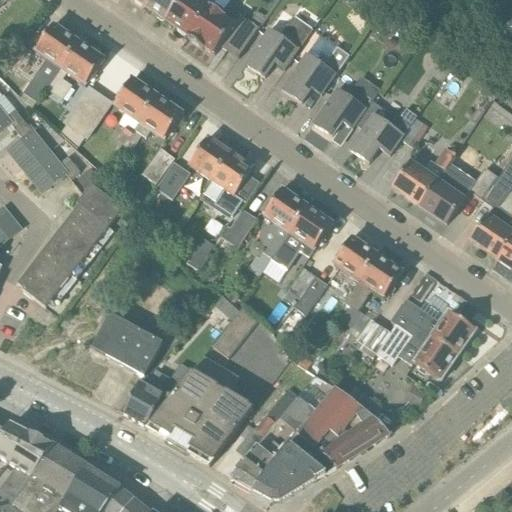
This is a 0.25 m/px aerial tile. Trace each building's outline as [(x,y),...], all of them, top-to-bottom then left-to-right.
[(132,0),(144,8),(149,0),(132,0)] [(149,0),(144,8),(166,23),(181,0),(149,0)] [(181,0),(166,23),(182,34),(182,36),(186,39),(187,38),(189,39),(210,8),(207,7),(207,4),(201,0),(199,0),(198,0),(181,0)] [(361,4),(354,14),(365,22),(372,11),(361,4)] [(237,61),(238,62),(267,20),(261,16),(257,13),(249,24),(241,18),(235,26),(210,8),(189,39),(187,41),(203,52),(204,50),(215,57),(223,46),(239,58),(237,61)] [(257,50),(245,67),(265,80),(274,67),(284,73),(288,67),(299,52),(300,51),(313,32),(293,18),(279,38),(270,31),(257,50)] [(46,63),(24,95),(37,104),(43,95),(44,96),(47,91),(79,45),(54,27),(42,44),(36,53),(35,52),(33,55),(46,63)] [(294,76),(282,92),(302,106),(312,92),(321,99),(325,93),(337,77),(342,69),(350,58),(337,49),(321,38),(308,57),(307,57),(294,76)] [(88,88),(87,87),(104,62),(79,45),(47,91),(62,102),(72,89),(62,82),(66,77),(86,91),(88,88)] [(463,51),(456,63),(466,69),(473,58),(463,51)] [(114,106),(112,109),(125,118),(120,125),(126,129),(134,135),(158,100),(132,82),(121,98),(115,107),(114,106)] [(89,88),(64,126),(66,128),(76,134),(102,96),(89,88)] [(347,98),(338,92),(313,126),(333,140),(343,126),(352,133),(373,104),(353,90),(347,98)] [(102,96),(76,134),(85,140),(88,142),(114,105),(102,96)] [(167,143),(166,142),(183,117),(158,100),(134,135),(123,150),(130,154),(142,138),(146,141),(150,135),(165,145),(167,143)] [(17,134),(26,126),(15,112),(8,118),(0,108),(0,134),(10,126),(17,134)] [(361,136),(350,153),(369,166),(379,152),(389,159),(393,154),(402,141),(417,120),(418,119),(406,111),(398,122),(390,116),(384,124),(374,117),(366,130),(361,136)] [(417,120),(402,141),(413,149),(428,128),(417,120)] [(25,174),(51,154),(34,132),(32,133),(26,126),(17,134),(23,142),(8,153),(25,174)] [(61,135),(70,143),(78,151),(85,140),(76,134),(66,128),(61,135)] [(126,129),(116,145),(123,150),(134,135),(126,129)] [(188,169),(211,184),(230,156),(208,140),(188,169)] [(447,151),(453,156),(458,150),(451,145),(447,151)] [(434,165),(445,173),(456,158),(447,151),(445,150),(434,165)] [(161,151),(142,177),(156,187),(175,161),(161,151)] [(51,154),(25,174),(42,195),(66,177),(71,182),(80,175),(68,160),(61,166),(51,154)] [(232,220),(243,203),(235,197),(253,172),(230,156),(211,184),(224,193),(214,207),(232,220)] [(447,227),(465,201),(450,190),(468,166),(456,158),(445,173),(438,182),(438,181),(419,208),(447,227)] [(498,180),(481,203),(492,211),(496,206),(501,209),(511,194),(511,193),(511,161),(508,167),(498,180)] [(393,189),(419,208),(438,181),(411,162),(393,189)] [(502,163),(493,176),(496,178),(498,180),(508,167),(502,163)] [(174,165),(156,191),(157,191),(173,202),(191,176),(174,165)] [(90,170),(77,181),(86,192),(99,181),(90,170)] [(477,184),(470,194),(481,203),(498,180),(493,176),(487,172),(486,171),(477,184)] [(46,311),(58,295),(123,212),(107,200),(92,188),(82,200),(90,206),(23,293),(46,311)] [(264,256),(272,261),(285,243),(308,210),(282,192),(265,217),(264,216),(262,219),(273,226),(271,228),(270,228),(268,229),(266,229),(265,230),(263,232),(262,233),(261,234),(260,236),(260,238),(260,240),(260,241),(261,243),(261,245),(262,246),(264,247),(265,249),(267,249),(268,250),(264,256)] [(470,243),(497,262),(511,240),(511,217),(506,213),(501,209),(496,206),(492,211),(489,216),(470,243)] [(285,243),(272,261),(287,271),(299,253),(304,247),(313,254),(313,253),(314,254),(319,247),(321,249),(321,248),(320,246),(333,227),(308,210),(285,243)] [(0,248),(21,232),(3,211),(0,213),(0,248)] [(242,212),(229,230),(228,229),(221,240),(236,251),(256,222),(242,212)] [(338,261),(334,267),(358,284),(377,258),(352,240),(339,259),(337,258),(336,259),(338,261)] [(511,240),(497,262),(511,272),(511,240)] [(203,241),(187,265),(196,272),(197,272),(214,248),(212,247),(203,241)] [(351,309),(342,323),(352,330),(362,316),(358,314),(372,295),(383,303),(391,292),(403,275),(377,258),(358,284),(358,285),(345,305),(351,309)] [(294,286),(284,301),(295,309),(316,280),(305,272),(294,286)] [(425,278),(418,288),(428,295),(435,285),(425,278)] [(306,317),(327,287),(316,280),(295,309),(306,317)] [(229,293),(224,299),(234,308),(236,304),(239,301),(229,293)] [(231,324),(239,314),(234,308),(224,299),(215,308),(231,324)] [(396,316),(391,322),(397,327),(401,330),(406,323),(431,341),(458,359),(476,333),(449,315),(441,326),(420,310),(408,302),(404,306),(396,316)] [(239,314),(231,324),(212,348),(229,362),(259,322),(242,310),(239,314)] [(163,346),(110,317),(92,351),(107,359),(106,359),(144,380),(163,346)] [(358,345),(359,345),(356,349),(373,361),(375,357),(376,357),(391,336),(372,323),(360,341),(359,343),(358,345)] [(406,323),(401,330),(414,339),(408,346),(421,355),(413,367),(415,368),(415,367),(424,373),(441,384),(458,359),(431,341),(406,323)] [(391,336),(376,357),(392,368),(398,360),(408,346),(414,339),(401,330),(397,327),(391,336)] [(290,362),(306,373),(313,365),(301,356),(299,359),(294,356),(290,362)] [(168,404),(146,432),(167,444),(180,436),(195,445),(188,457),(210,469),(254,412),(249,409),(250,407),(230,396),(239,380),(204,358),(192,373),(168,404)] [(122,418),(146,432),(168,404),(192,373),(180,366),(169,384),(166,382),(158,394),(140,385),(122,418)] [(309,446),(336,471),(390,438),(375,421),(374,420),(351,402),(336,390),(316,379),(299,399),(299,398),(280,421),(298,437),(309,446)] [(427,394),(412,386),(404,402),(419,410),(427,394)] [(231,482),(253,494),(284,455),(298,437),(280,421),(299,398),(289,391),(255,432),(265,440),(231,482)] [(351,402),(374,420),(382,410),(360,391),(351,402)] [(0,460),(8,465),(29,436),(11,427),(6,433),(0,440),(0,460)] [(0,511),(7,511),(10,509),(25,487),(30,481),(54,449),(29,436),(8,465),(16,470),(0,491),(0,511)] [(284,455),(253,494),(272,505),(281,505),(336,471),(309,446),(298,437),(284,455)] [(60,511),(88,470),(54,449),(30,481),(25,487),(10,509),(7,511),(60,511)] [(126,511),(134,501),(121,491),(88,470),(60,511),(126,511)] [(147,511),(134,501),(126,511),(147,511)]
